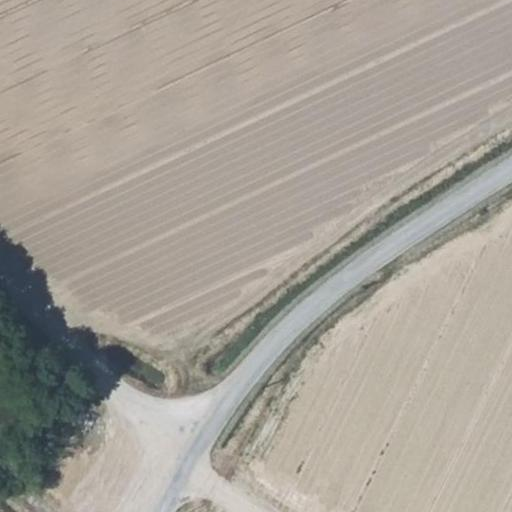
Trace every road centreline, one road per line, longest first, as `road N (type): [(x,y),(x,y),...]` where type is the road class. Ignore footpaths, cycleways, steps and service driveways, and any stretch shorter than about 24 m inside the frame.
road 1 (unclassified): [(171,511),(247,376),(311,305),(511,168)]
road 2 (track): [(203,451),(0,276)]
